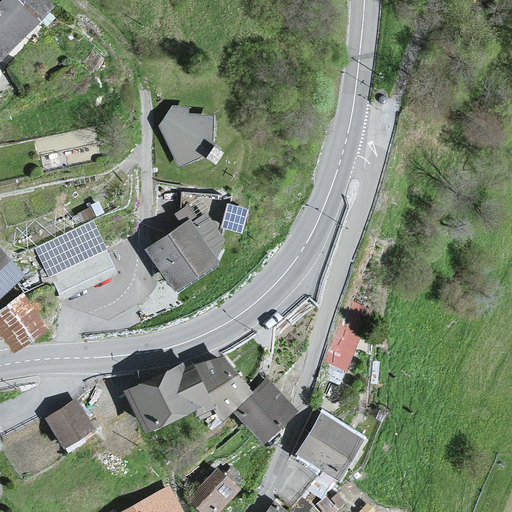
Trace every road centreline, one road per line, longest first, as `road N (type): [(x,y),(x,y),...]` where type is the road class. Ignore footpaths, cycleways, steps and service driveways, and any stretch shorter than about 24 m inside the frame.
road 1 (tertiary): [(344,147),(304,246),(233,318),(153,351),(0,364)]
road 2 (residential): [(249,511),(291,422),(329,286),(370,182),(367,158),(344,147)]
road 3 (tertiary): [(364,0),(344,147)]
road 4 (track): [(380,128),(435,0)]
